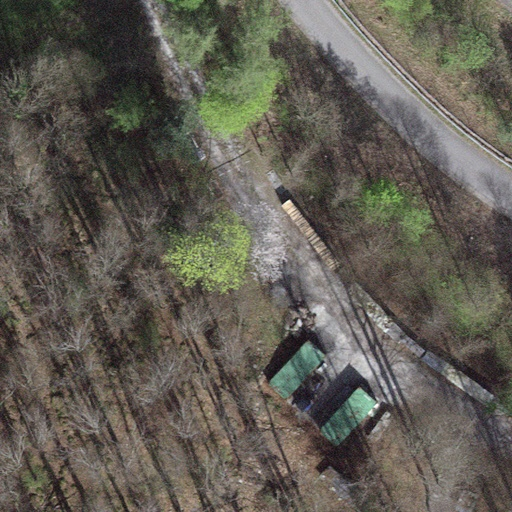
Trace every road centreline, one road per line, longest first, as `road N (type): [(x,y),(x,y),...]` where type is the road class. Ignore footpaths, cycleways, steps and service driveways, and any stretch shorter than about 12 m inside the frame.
road 1 (residential): [(511,184),(395,96),(323,0)]
road 2 (track): [(192,129),(146,0)]
